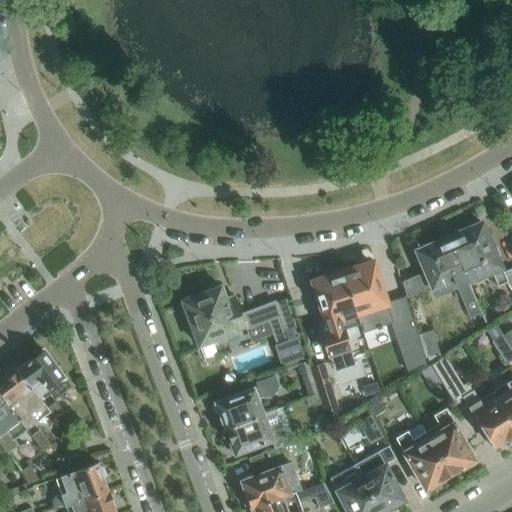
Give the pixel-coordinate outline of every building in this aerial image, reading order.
[(511,272),(502,277),(497,268),(500,266),(481,222),(448,236),(469,283),(492,273),(497,284),(504,282),(507,281),(508,283),(511,290),(511,272)] [(448,236),(416,250),(427,274),(417,278),(421,288),(431,284),(432,286),(431,287),(434,294),(435,294),(436,295),(456,286),(468,281),(448,236)] [(353,264),(341,269),(359,321),(364,334),(390,326),(406,373),(427,366),(425,357),(418,334),(407,298),(389,305),(378,274),(376,275),(372,262),(357,267),(353,264)] [(329,277),(314,282),(318,293),(316,294),(324,319),(319,321),(322,332),(329,353),(348,347),(342,326),(359,321),(341,269),(330,272),(329,277)] [(181,302),(179,306),(182,311),(186,313),(199,345),(235,330),(234,328),(247,323),(266,316),(267,318),(277,315),(272,301),(243,312),(236,295),(228,298),(225,289),(223,290),(220,284),(197,294),(198,294),(192,296),(189,295),(183,297),(182,301),(181,301),(181,302)] [(277,315),(267,318),(276,343),(274,344),(282,371),(296,366),(295,363),(305,359),(298,335),(295,336),(291,328),(284,330),(277,315)] [(511,328),(502,334),(511,348),(511,328)] [(432,330),(418,334),(425,357),(439,353),(432,330)] [(511,359),(511,348),(502,334),(492,341),(506,363),(511,359)] [(30,359),(17,369),(37,396),(38,395),(47,389),(54,397),(69,386),(63,378),(64,377),(62,374),(63,370),(59,365),(55,365),(43,350),(41,351),(36,350),(31,354),(30,358),(30,359)] [(511,439),(511,420),(493,390),(479,399),(473,389),(472,389),(467,381),(463,384),(445,355),(430,364),(441,382),(455,404),(465,398),(494,446),(503,441),(505,444),(511,439)] [(323,362),(310,366),(309,366),(315,385),(328,424),(340,416),(323,362)] [(430,364),(419,371),(430,388),(441,382),(430,364)] [(505,382),(493,390),(511,420),(511,371),(509,366),(499,372),(505,382)] [(44,403),(38,395),(37,396),(17,369),(16,370),(11,369),(9,369),(5,372),(4,375),(5,378),(0,382),(0,394),(26,429),(50,410),(52,414),(60,408),(52,397),(44,403)] [(219,412),(225,428),(264,413),(258,397),(263,395),(273,392),(276,389),(276,386),(276,383),(273,376),(256,382),(258,386),(215,402),(213,406),(215,411),(219,412)] [(376,382),(363,387),(366,397),(379,393),(376,382)] [(26,429),(0,394),(0,442),(7,452),(14,446),(18,444),(13,438),(26,429)] [(316,394),(304,399),(305,403),(307,406),(311,407),(315,407),(320,405),(316,394)] [(288,442),(275,408),(264,413),(225,428),(226,430),(223,432),(223,435),(225,441),(228,443),(231,442),(235,454),(271,440),(274,447),(288,442)] [(438,423),(424,431),(450,475),(452,472),(456,474),(461,471),(461,466),(473,459),(452,424),(451,424),(442,410),(433,415),(438,423)] [(39,429),(31,435),(43,451),(51,445),(39,429)] [(450,475),(424,431),(411,438),(406,430),(398,436),(407,450),(403,452),(425,488),(437,481),(441,483),(447,479),(447,475),(450,475)] [(388,446),(354,464),(356,468),(380,511),(381,511),(382,511),(381,511),(391,511),(393,511),(392,506),(404,500),(385,465),(395,459),(388,446)] [(99,466),(98,463),(61,476),(67,492),(57,496),(54,498),(53,502),(54,508),(70,503),(71,503),(108,490),(103,477),(105,473),(103,467),(99,466)] [(251,506),(252,508),(252,509),(255,507),(299,491),(289,464),(242,481),(246,490),(245,491),(246,494),(242,497),(245,505),(251,506)] [(21,472),(28,482),(38,478),(29,465),(21,472)] [(380,511),(356,468),(341,475),(340,473),(324,482),(329,490),(334,488),(347,511),(380,511)] [(328,491),(329,490),(324,482),(323,482),(312,486),(299,491),(255,507),(257,511),(300,511),(297,505),(312,500),(317,508),(332,501),(328,491)] [(109,493),(108,490),(71,503),(73,511),(115,511),(112,504),(115,500),(113,494),(109,493)]
